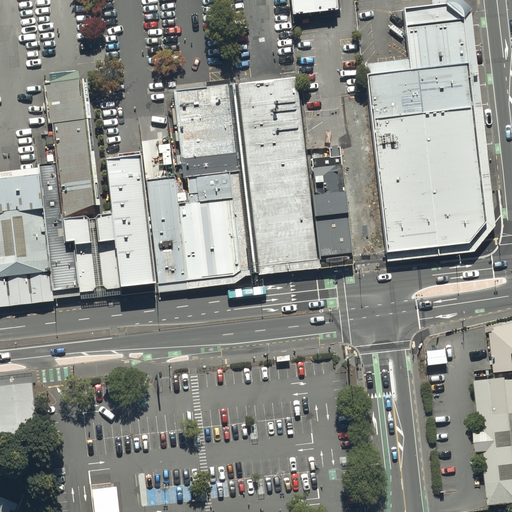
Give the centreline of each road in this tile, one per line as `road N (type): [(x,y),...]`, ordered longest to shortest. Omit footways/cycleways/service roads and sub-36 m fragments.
road 1 (secondary): [(0,329),(380,284)]
road 2 (secondary): [(384,316),(7,355)]
road 3 (tertiary): [(405,511),(384,316)]
road 4 (secondary): [(380,284),(511,265)]
road 5 (secondary): [(511,294),(384,316)]
